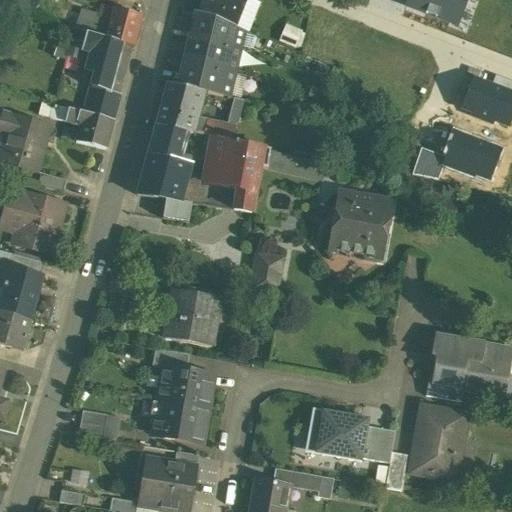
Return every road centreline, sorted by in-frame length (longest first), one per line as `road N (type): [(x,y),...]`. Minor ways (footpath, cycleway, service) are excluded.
road 1 (residential): [(15,511),(90,278),(161,0)]
road 2 (residential): [(219,511),(242,375),(391,401),(417,263)]
road 3 (residential): [(325,0),(457,47)]
